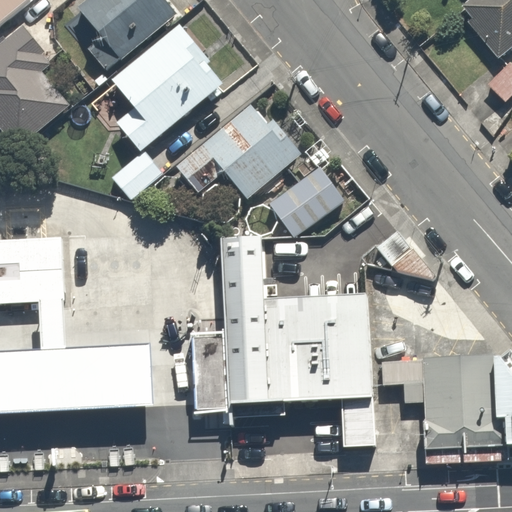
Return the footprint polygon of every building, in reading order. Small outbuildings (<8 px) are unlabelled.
[(0,0),(0,30),(32,5),(28,0),(0,0)] [(102,45),(86,57),(105,83),(189,21),(173,0),(92,0),(77,12),(102,45)] [(511,0),(475,0),(479,5),(461,18),(492,61),(511,47),(511,0)] [(235,86),(188,29),(120,85),(139,108),(123,121),(151,155),(235,86)] [(48,77),(58,69),(27,31),(0,52),(0,137),(16,157),(74,108),(48,77)] [(511,106),(511,64),(484,91),(505,113),(511,106)] [(271,103),(184,171),(204,198),(229,179),(250,206),(313,157),(271,103)] [(146,153),(114,180),(136,206),(168,178),(146,153)] [(331,164),(274,212),(304,247),(361,199),(331,164)] [(382,248),(403,274),(427,276),(435,270),(403,231),(382,248)] [(243,235),(202,236),(204,335),(173,336),(175,409),(317,402),(319,444),(349,442),(342,292),(245,297),(243,235)] [(0,413),(155,406),(152,345),(67,349),(61,238),(0,240),(0,305),(42,303),(44,350),(0,352),(0,413)] [(511,386),(488,358),(360,364),(362,387),(381,386),(382,405),(402,404),(405,465),(511,459),(511,386)]
